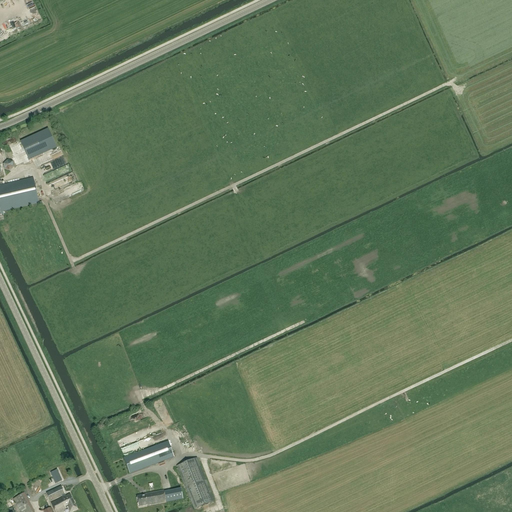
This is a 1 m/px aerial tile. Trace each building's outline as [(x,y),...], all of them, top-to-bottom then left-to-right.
[(59,150),(50,131),(23,144),(31,162),(59,150)] [(66,155),(42,165),(44,170),(68,161),(66,155)] [(71,163),(46,171),(49,179),(73,171),(71,163)] [(3,215),(2,211),(39,203),(33,178),(0,185),(0,213),(0,215),(3,215)] [(165,384),(150,390),(152,394),(166,388),(165,384)] [(141,430),(122,438),(124,443),(143,435),(157,429),(155,424),(141,430)] [(153,435),(123,445),(125,452),(134,449),(133,447),(155,440),(153,435)] [(124,458),(130,473),(174,457),(168,442),(124,458)] [(214,501),(197,459),(177,467),(194,510),(214,501)] [(51,503),(55,511),(59,511),(66,509),(68,507),(70,511),(77,509),(70,494),(65,496),(61,487),(46,494),(47,495),(46,496),(46,497),(47,496),(50,502),(62,496),(63,498),(51,503)] [(145,495),(137,496),(139,507),(147,505),(147,506),(166,503),(181,500),(179,489),(164,492),(164,491),(145,494),(145,495)] [(13,499),(20,511),(34,511),(24,493),(13,499)]
